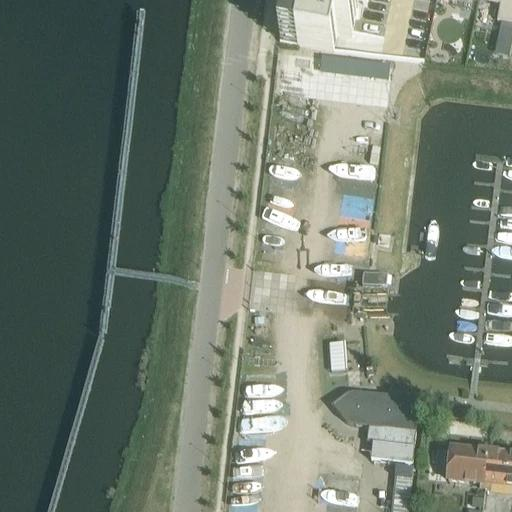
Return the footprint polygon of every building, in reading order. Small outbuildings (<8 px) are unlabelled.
[(288,0),(280,44),(334,54),(338,34),(352,37),(358,6),(367,8),(367,6),(366,6),(367,2),(368,2),(368,0),(367,0),(288,0)] [(511,0),(479,0),(479,2),(501,6),(498,23),(502,24),(511,25),(511,0)] [(510,58),(511,46),(511,25),(502,24),(495,55),(510,58)] [(387,293),(388,281),(364,278),(363,290),(387,293)] [(351,427),(354,427),(369,429),(367,444),(367,445),(373,445),(372,462),(413,467),(420,402),(356,395),(354,395),(352,395),(350,396),(348,396),(346,398),(332,409),(342,421),(344,423),(346,425),(349,426),(351,427)] [(485,491),(489,455),(452,450),(449,482),(481,486),(480,490),(485,491)] [(511,457),(489,455),(485,491),(490,491),(491,487),(511,489),(511,457)] [(396,468),(394,488),(411,490),(413,470),(396,468)] [(408,511),(410,499),(393,497),(391,511),(408,511)]
